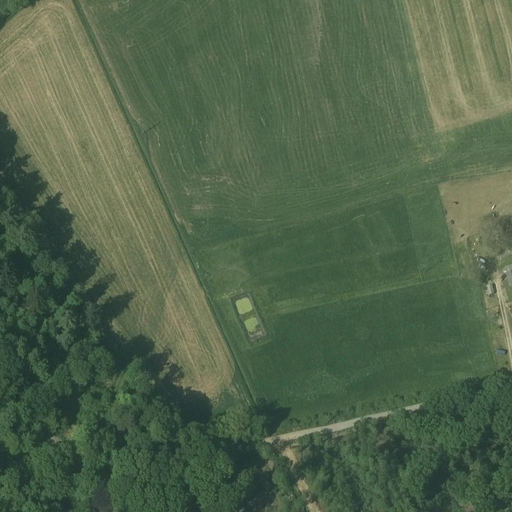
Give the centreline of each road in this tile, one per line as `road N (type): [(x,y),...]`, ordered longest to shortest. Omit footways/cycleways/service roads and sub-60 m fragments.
road 1 (track): [(511,386),(102,485)]
road 2 (track): [(102,485),(0,385)]
